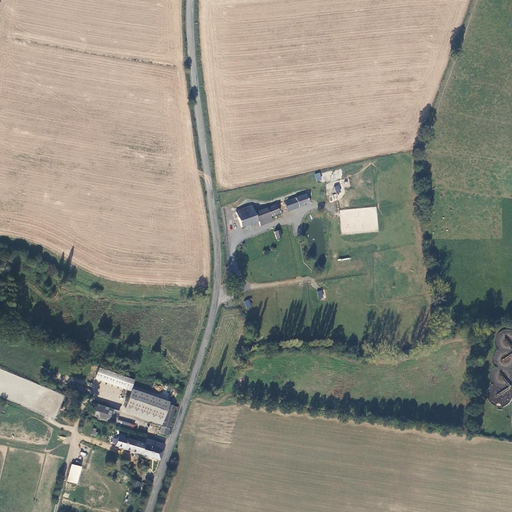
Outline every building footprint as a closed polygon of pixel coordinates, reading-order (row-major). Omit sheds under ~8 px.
[(306,196),(305,197),(305,195),(295,198),(298,207),(308,204),(307,201),(308,202),(309,202),(310,201),(311,200),(312,199),(312,198),(311,197),(311,196),(310,195),(308,195),(307,195),(306,196)] [(271,218),(270,216),(279,212),(275,204),(267,207),(254,211),(252,206),(235,212),(240,228),(259,222),(271,218)] [(249,299),(244,301),(247,308),(252,306),(249,299)] [(129,375),(101,365),(96,379),(124,389),(129,375)] [(34,383),(0,368),(0,388),(1,389),(0,396),(36,411),(38,406),(40,405),(41,408),(45,406),(51,407),(50,404),(47,405),(47,404),(42,402),(44,397),(42,392),(40,397),(39,396),(34,382),(34,383)] [(167,401),(131,390),(126,408),(161,419),(167,401)] [(510,395),(492,396),(493,405),(511,404),(510,395)] [(175,407),(167,404),(160,432),(168,435),(175,407)] [(91,416),(116,424),(119,414),(94,406),(91,416)] [(140,455),(144,439),(139,438),(138,443),(125,440),(116,438),(114,446),(123,449),(122,450),(140,455)] [(159,460),(163,444),(144,439),(140,455),(159,460)] [(66,481),(77,484),(82,467),(71,464),(66,481)] [(140,483),(133,481),(131,488),(138,490),(140,483)]
